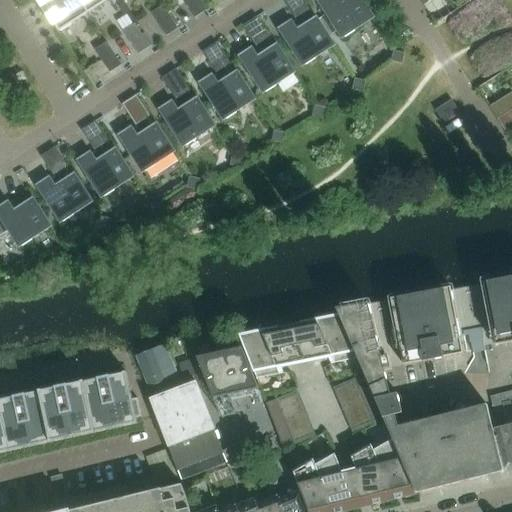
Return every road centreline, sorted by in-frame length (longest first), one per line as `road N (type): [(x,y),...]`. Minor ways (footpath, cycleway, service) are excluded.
road 1 (residential): [(77,124),(260,0)]
road 2 (residential): [(77,124),(0,12)]
